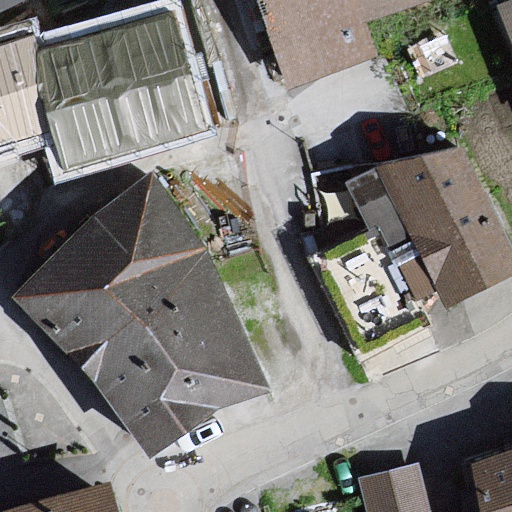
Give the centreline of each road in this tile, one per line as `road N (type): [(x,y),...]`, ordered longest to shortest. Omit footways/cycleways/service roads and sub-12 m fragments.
road 1 (residential): [(149,511),(511,339)]
road 2 (residential): [(0,353),(35,359),(63,376),(86,403),(138,511)]
